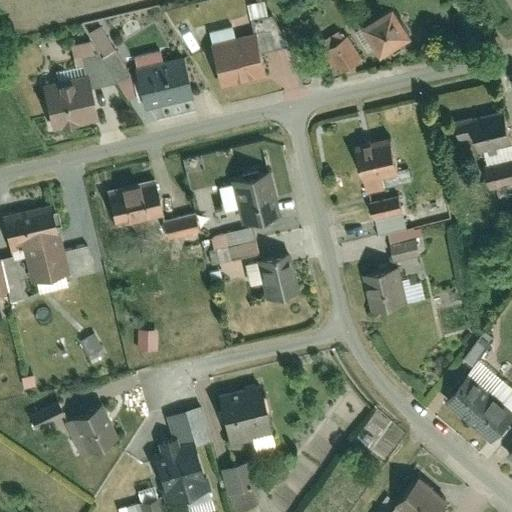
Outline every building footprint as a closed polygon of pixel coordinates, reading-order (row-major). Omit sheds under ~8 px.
[(254,16),(273,13),(269,0),(262,0),(251,2),(254,16)] [(363,28),(383,61),(415,42),(395,9),(363,28)] [(258,33),(263,54),(293,47),(278,17),(256,21),(258,33)] [(105,25),(95,30),(107,53),(117,48),(105,25)] [(211,44),(222,89),(269,78),(263,54),(258,33),(211,44)] [(328,51),(342,74),(364,60),(350,37),(328,51)] [(138,67),(148,111),(194,101),(185,57),(138,67)] [(42,88),(52,133),(99,122),(89,77),(42,88)] [(479,156),(511,146),(511,144),(503,113),(470,122),(479,156)] [(397,178),(389,141),(357,147),(367,195),(386,191),(384,181),(397,178)] [(511,165),(486,171),(491,192),(511,187),(511,165)] [(242,226),(281,217),(270,172),(231,182),(242,226)] [(106,192),(114,229),(164,218),(156,181),(106,192)] [(371,203),(379,236),(390,233),(408,229),(400,197),(371,203)] [(53,205),(3,217),(13,258),(13,262),(26,259),(32,285),(70,275),(65,253),(53,205)] [(164,223),(169,241),(200,234),(196,215),(164,223)] [(408,229),(390,233),(397,261),(421,256),(414,227),(408,229)] [(258,255),(252,228),(209,238),(215,265),(258,255)] [(88,247),(65,253),(70,275),(71,279),(95,273),(88,247)] [(299,293),(290,255),(258,262),(267,301),(299,293)] [(13,262),(13,258),(1,262),(9,294),(12,304),(23,301),(13,262)] [(1,262),(0,262),(0,296),(9,294),(1,262)] [(409,305),(400,268),(363,277),(372,314),(409,305)] [(486,329),(470,358),(479,363),(496,334),(486,329)] [(138,351),(158,351),(158,331),(138,331),(138,351)] [(93,363),(107,353),(95,334),(80,344),(93,363)] [(444,404),(491,444),(511,419),(511,412),(468,376),(444,404)] [(220,393),(231,440),(275,429),(264,382),(220,393)] [(35,429),(65,417),(59,402),(29,414),(35,429)] [(80,455),(118,439),(104,406),(66,422),(80,455)] [(166,416),(176,449),(194,443),(211,438),(201,406),(166,416)] [(168,506),(209,493),(194,443),(176,449),(152,456),(168,506)] [(230,497),(259,487),(250,462),(222,472),(230,497)] [(438,511),(448,500),(422,479),(395,511),(438,511)] [(162,511),(159,500),(140,506),(142,511),(162,511)]
